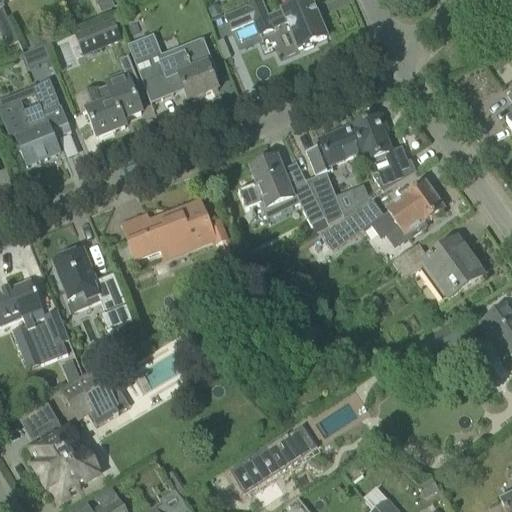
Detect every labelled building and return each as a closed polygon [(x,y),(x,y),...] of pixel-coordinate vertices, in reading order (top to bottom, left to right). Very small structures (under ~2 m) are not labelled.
[(511,0),(500,0),(503,9),(511,5),(511,0)] [(3,9),(0,1),(0,38),(7,53),(21,47),(3,9)] [(261,5),(248,10),(225,19),(231,32),(253,23),(260,37),(272,32),(272,30),(287,24),(298,51),(326,40),(310,1),(281,13),(282,14),(267,20),(261,5)] [(83,59),(121,43),(112,21),(74,36),(83,59)] [(188,69),(179,46),(159,54),(152,39),(127,49),(150,107),(173,98),(172,95),(183,91),(188,104),(218,93),(212,79),(216,78),(209,60),(188,69)] [(51,45),(44,48),(48,56),(55,54),(51,45)] [(43,47),(21,57),(27,71),(49,62),(43,47)] [(141,115),(131,91),(140,87),(129,59),(119,63),(127,85),(110,91),(108,87),(98,91),(76,100),(82,116),(86,114),(97,141),(125,130),(122,123),(141,115)] [(23,113),(1,122),(8,142),(14,139),(17,147),(15,148),(18,154),(20,154),(26,170),(59,157),(53,142),(51,138),(56,136),(57,140),(66,137),(67,138),(69,137),(71,136),(59,106),(58,107),(49,85),(32,92),(39,110),(24,115),(23,113)] [(381,194),(393,187),(410,176),(409,175),(402,180),(395,169),(390,156),(391,155),(390,154),(389,154),(382,136),(386,134),(380,120),(381,120),(380,119),(353,129),(355,133),(363,155),(368,165),(375,183),(381,194)] [(363,155),(355,133),(337,140),(336,136),(321,142),(320,142),(319,143),(321,149),(305,155),(306,156),(315,179),(315,180),(305,184),(324,222),(327,228),(345,218),(327,175),(331,173),(330,169),(363,155)] [(324,222),(305,183),(288,190),(276,160),(250,170),(257,188),(254,190),(253,188),(238,194),(245,213),(261,207),(260,205),(263,204),(267,212),(287,204),(290,210),(298,207),(310,229),(324,222)] [(352,219),(321,240),(332,255),(370,228),(381,244),(400,231),(408,242),(426,229),(424,226),(443,213),(424,187),(387,213),(389,215),(384,219),(373,204),(368,207),(352,219)] [(127,247),(135,265),(135,266),(184,247),(187,255),(203,248),(200,241),(211,237),(216,248),(227,244),(220,224),(208,229),(199,206),(160,221),(162,224),(150,229),(153,237),(127,247)] [(449,302),(466,290),(482,278),(457,243),(440,254),(429,263),(419,249),(393,265),(405,282),(424,268),(449,302)] [(107,334),(132,324),(113,277),(96,284),(83,252),(52,264),(68,304),(83,298),(86,304),(97,299),(104,317),(100,318),(107,334)] [(259,282),(247,290),(262,309),(273,301),(259,282)] [(73,355),(57,314),(44,320),(30,284),(0,296),(0,329),(22,321),(41,368),(73,355)] [(510,357),(511,360),(511,319),(504,308),(477,328),(502,363),(510,357)] [(321,335),(311,325),(291,345),(301,355),(321,335)] [(452,328),(424,344),(434,361),(462,345),(452,328)] [(104,369),(61,395),(77,422),(88,416),(121,397),(104,369)] [(76,373),(64,378),(68,387),(80,382),(76,373)] [(44,447),(32,454),(40,468),(34,472),(47,493),(51,490),(59,505),(78,493),(77,490),(97,479),(95,476),(101,473),(92,457),(86,461),(84,457),(86,456),(79,444),(77,445),(70,434),(64,438),(58,429),(39,440),(44,447)] [(272,447),(208,489),(223,511),(289,468),(301,461),(286,438),(272,447)] [(121,511),(109,491),(94,500),(100,510),(97,511),(89,511),(87,508),(81,511),(121,511)] [(371,511),(395,511),(388,503),(386,504),(375,491),(363,501),(371,511)] [(511,511),(511,497),(511,498),(500,504),(503,511),(511,511)]
